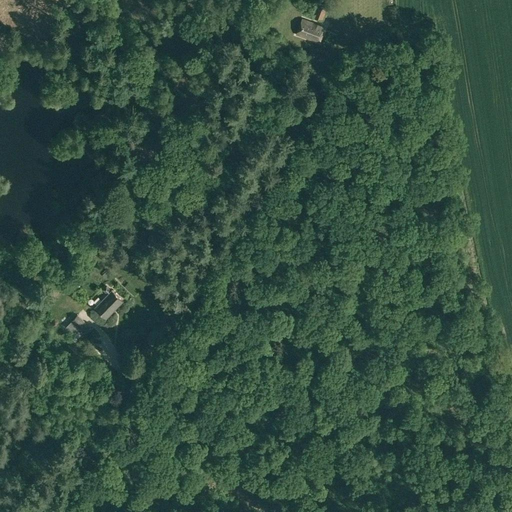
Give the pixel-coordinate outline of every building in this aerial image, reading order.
[(314,16),(322,19),(327,9),(318,5),(314,16)] [(297,34),(320,43),(325,28),(303,20),(297,34)] [(108,269),(102,275),(106,279),(112,273),(108,269)] [(123,300),(111,288),(107,285),(103,290),(108,294),(95,307),(106,317),(123,300)] [(130,291),(135,296),(138,293),(133,288),(130,291)] [(149,288),(140,294),(145,301),(154,294),(149,288)] [(79,328),(85,322),(78,314),(72,321),(73,322),(79,328)] [(85,322),(79,328),(85,334),(91,327),(85,321),(85,322)]
